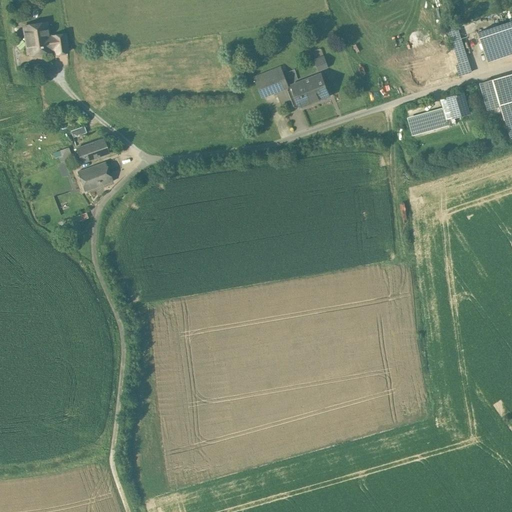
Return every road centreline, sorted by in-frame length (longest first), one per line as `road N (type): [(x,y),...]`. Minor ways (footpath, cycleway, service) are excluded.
road 1 (track): [(475,73),(270,143),(151,161),(127,174),(90,220),(86,236),(123,329),(116,467),(131,511)]
road 2 (track): [(151,161),(55,73)]
